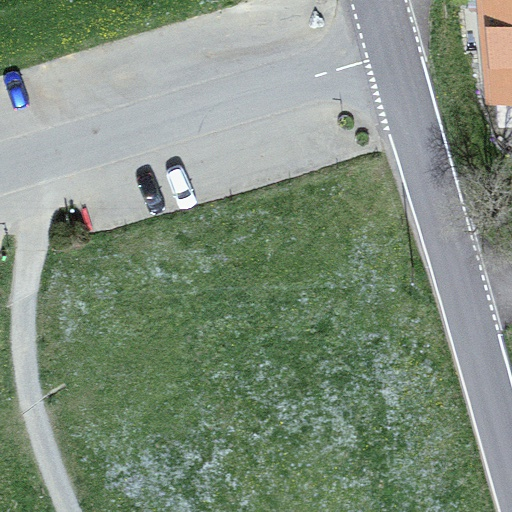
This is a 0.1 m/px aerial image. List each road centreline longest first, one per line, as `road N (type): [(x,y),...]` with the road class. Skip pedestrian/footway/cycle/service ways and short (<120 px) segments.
road 1 (tertiary): [(511,468),(395,54)]
road 2 (unclassified): [(395,54),(0,173)]
road 3 (track): [(46,164),(18,349),(37,443),(66,511)]
